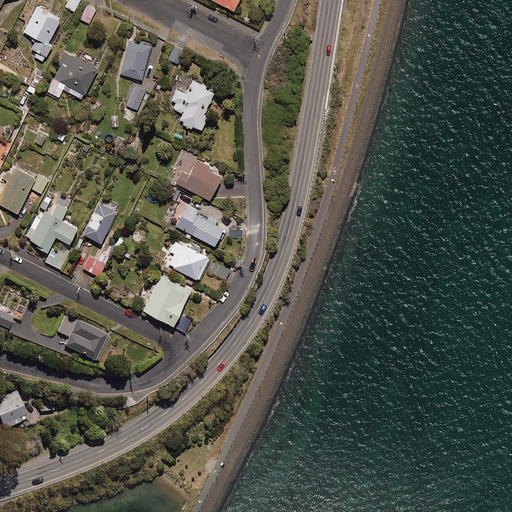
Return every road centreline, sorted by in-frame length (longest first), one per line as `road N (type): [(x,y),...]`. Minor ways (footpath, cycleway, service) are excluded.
road 1 (trunk): [(329,0),(280,256),(227,354),(130,436),(0,487)]
road 2 (residential): [(187,349),(250,268),(251,99),(259,56)]
road 3 (residential): [(187,349),(0,256)]
road 4 (residential): [(0,359),(127,384),(162,371),(187,349)]
road 5 (residential): [(259,56),(142,0)]
